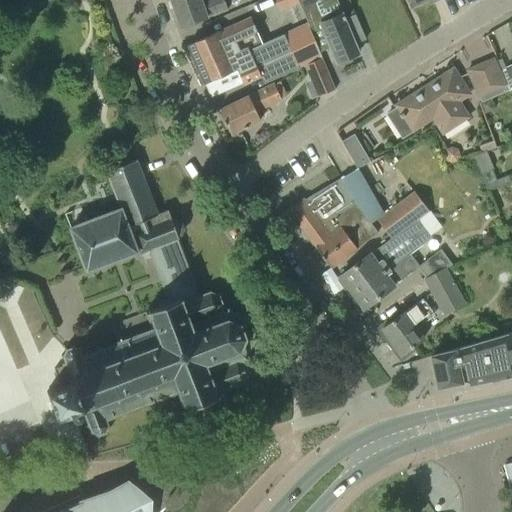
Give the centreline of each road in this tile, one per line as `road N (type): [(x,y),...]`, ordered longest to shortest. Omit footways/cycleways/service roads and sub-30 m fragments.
road 1 (residential): [(219,195),(354,95),(511,0)]
road 2 (unclassified): [(377,431),(345,357),(219,195)]
road 3 (unclassified): [(219,195),(167,90),(135,0)]
road 4 (secondary): [(511,404),(377,431)]
road 5 (secondary): [(384,456),(511,411)]
road 6 (secondary): [(377,431),(334,456),(277,511)]
